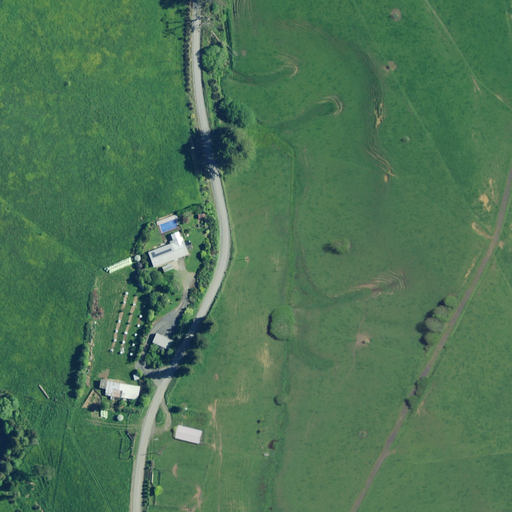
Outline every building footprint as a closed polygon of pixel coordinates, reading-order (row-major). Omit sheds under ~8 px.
[(189,254),(183,238),(174,241),(175,243),(149,253),(154,268),(189,254)] [(174,269),(172,263),(163,266),(164,272),(174,269)] [(173,340),(157,333),(153,343),(169,350),(173,340)] [(141,387),(101,381),(100,388),(107,389),(105,399),(115,401),(115,397),(139,400),(141,387)] [(209,431),(184,426),(181,438),(206,444),(209,431)]
